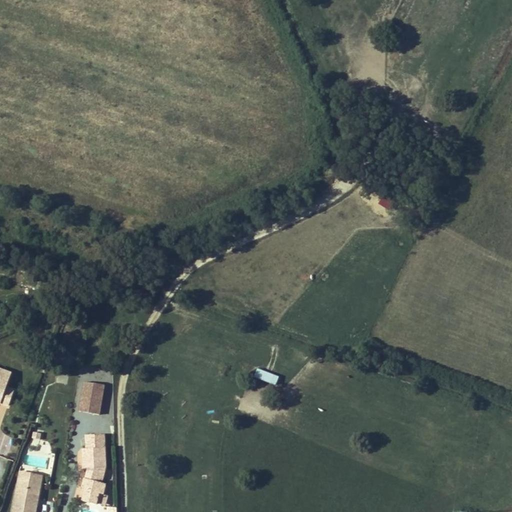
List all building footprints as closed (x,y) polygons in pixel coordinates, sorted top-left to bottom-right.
[(5,387),(10,374),(0,369),(0,402),(8,406),(13,390),(5,387)] [(99,415),(104,385),(85,382),(80,411),(99,415)] [(105,468),(104,434),(86,435),(86,448),(83,449),(83,469),(88,469),(89,474),(88,479),(85,479),(82,489),(85,490),(82,501),(96,505),(96,504),(99,493),(103,495),(106,484),(102,483),(105,468)] [(41,483),(42,476),(20,472),(19,479),(41,483)] [(35,511),(37,503),(35,503),(36,498),(38,498),(41,483),(19,479),(12,511),(35,511)] [(105,506),(108,496),(103,495),(99,493),(96,504),(105,506)]
